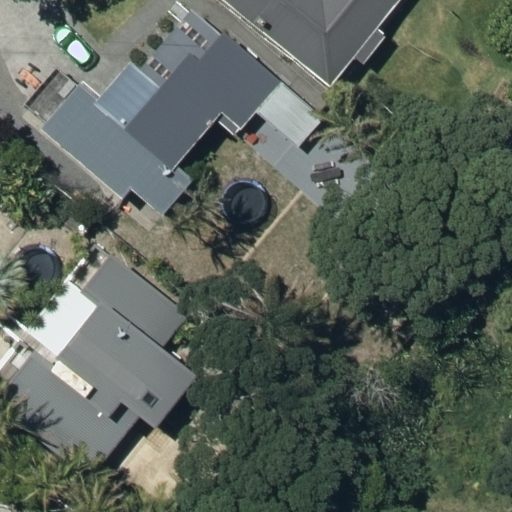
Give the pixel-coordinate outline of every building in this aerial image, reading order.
[(211,0),(324,89),(348,59),(359,67),(381,39),(372,32),(397,0),(211,0)] [(296,149),(321,119),(187,9),(135,73),(124,63),(91,103),(73,89),(35,136),(115,202),(123,192),(157,220),(188,183),(172,170),(212,121),(232,138),(253,113),(296,149)] [(511,94),(500,89),(477,138),(505,150),(511,134),(511,94)] [(143,429),(187,376),(179,370),(148,344),(173,313),(108,259),(81,292),(96,305),(44,368),(93,409),(107,393),(139,418),(142,421),(139,425),(143,429)] [(65,447),(90,418),(45,380),(37,373),(27,365),(2,395),(65,447)]
